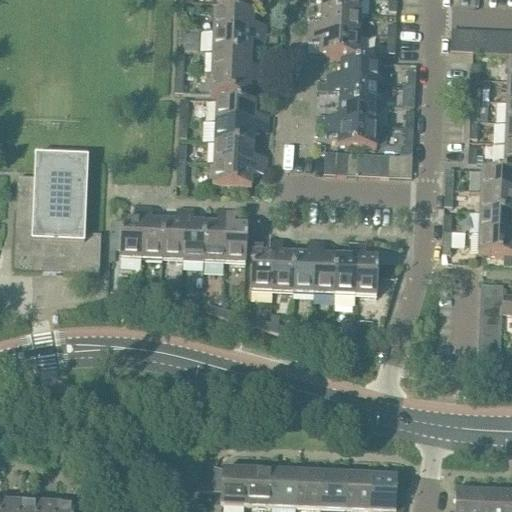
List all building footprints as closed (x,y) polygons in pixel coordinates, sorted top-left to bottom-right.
[(220,0),(220,8),(259,10),(259,0),(220,0)] [(360,18),(360,0),(308,0),(308,4),(321,5),(321,17),(360,18)] [(388,0),(388,15),(396,15),(396,0),(388,0)] [(213,14),(212,36),(265,38),(265,29),(252,28),(252,16),(213,14)] [(177,17),(176,34),(186,34),(186,17),(177,17)] [(359,39),(360,18),(321,17),(320,28),(307,28),(307,37),(359,39)] [(387,28),(387,40),(395,41),(396,28),(387,28)] [(462,55),(463,33),(452,32),(451,55),(462,55)] [(463,33),(462,55),(472,56),(474,33),(463,33)] [(483,56),(484,34),(474,33),(472,56),(483,56)] [(176,34),(176,47),(185,47),(186,34),(176,34)] [(494,56),(495,34),(484,34),(483,56),(494,56)] [(504,57),(506,35),(495,34),(494,56),(504,57)] [(212,36),(212,56),(250,58),(251,46),(264,46),(265,38),(212,36)] [(319,58),(358,60),(359,39),(307,37),(307,45),(319,46),(319,58)] [(386,57),(394,57),(395,41),(387,40),(386,57)] [(212,56),(211,77),(263,79),(263,70),(250,70),(250,58),(212,56)] [(184,59),(176,58),(175,76),(183,76),(184,59)] [(379,68),(340,66),(340,79),(326,78),(326,87),(378,89),(379,68)] [(480,67),(472,67),(472,84),(480,84),(480,67)] [(175,96),(183,96),(183,76),(175,76),(175,96)] [(210,98),(248,100),(249,87),(262,88),(263,79),(211,77),(210,98)] [(407,78),(407,90),(415,91),(415,78),(407,78)] [(471,102),(479,102),(480,84),(472,84),(471,102)] [(378,110),(378,89),(326,87),(326,96),(339,97),(338,108),(378,110)] [(406,107),(414,108),(415,91),(407,90),(406,107)] [(188,103),(179,103),(178,125),(187,125),(188,103)] [(215,104),(214,126),(267,128),(267,119),(254,119),(254,106),(215,104)] [(377,131),(378,110),(338,108),(338,121),(325,120),(324,128),(377,131)] [(470,109),(470,111),(470,125),(478,126),(478,109),(470,109)] [(405,115),(405,132),(413,132),(414,115),(405,115)] [(178,125),(178,141),(187,141),(187,125),(178,125)] [(469,142),(478,142),(478,126),(470,125),(469,142)] [(214,126),(213,146),(253,148),(253,136),(266,137),(267,128),(214,126)] [(377,131),(324,128),(324,137),(337,138),(337,150),(376,152),(377,131)] [(404,148),(412,148),(413,132),(405,132),(404,148)] [(213,146),(212,168),(265,170),(265,161),(252,160),(253,148),(213,146)] [(503,169),(511,169),(511,147),(504,147),(503,169)] [(177,148),(176,166),(186,167),(186,149),(177,148)] [(468,168),(476,168),(477,151),(468,151),(468,168)] [(334,179),(335,157),(324,157),(323,178),(334,179)] [(335,157),(334,179),(345,179),(347,158),(335,157)] [(356,180),(357,158),(347,158),(345,179),(356,180)] [(357,158),(356,180),(367,180),(368,159),(357,158)] [(34,159),(34,173),(33,182),(17,181),(13,274),(98,278),(100,239),(84,238),(88,161),(34,159)] [(368,159),(367,180),(378,181),(378,159),(368,159)] [(388,181),(389,160),(378,159),(378,181),(388,181)] [(389,160),(388,181),(399,182),(400,160),(389,160)] [(400,160),(399,182),(411,182),(411,161),(400,160)] [(176,166),(175,189),(185,189),(186,167),(176,166)] [(265,170),(212,168),(211,189),(251,191),(251,177),(264,178),(265,170)] [(445,173),(444,194),(453,195),(454,173),(445,173)] [(511,175),(481,175),(480,196),(511,197),(511,175)] [(444,194),(443,211),(452,211),(453,195),(444,194)] [(511,197),(480,196),(479,217),(511,217),(511,197)] [(119,263),(140,264),(143,211),(134,211),(133,224),(121,223),(121,226),(120,243),(119,263)] [(140,264),(161,265),(163,225),(151,225),(151,212),(143,211),(140,264)] [(161,265),(182,265),(184,213),(175,213),(175,226),(163,225),(161,265)] [(182,265),(203,266),(204,227),(193,227),(193,214),(184,213),(182,265)] [(203,266),(223,267),(225,215),(217,215),(216,228),(204,227),(203,266)] [(223,267),(245,268),(246,229),(234,228),(234,216),(225,215),(223,267)] [(511,217),(479,217),(478,237),(511,238),(511,217)] [(451,219),(443,219),(442,236),(451,236),(451,219)] [(115,253),(119,253),(120,243),(121,226),(110,225),(109,265),(114,265),(115,253)] [(442,259),(450,259),(451,236),(442,236),(442,259)] [(511,238),(478,237),(478,259),(511,260),(511,238)] [(251,256),(250,295),(271,296),(273,244),(265,244),(264,257),(251,256)] [(271,296),(292,297),(293,258),(281,258),(282,245),(273,244),(271,296)] [(292,297),(312,298),(314,246),(306,246),(306,259),(293,258),(292,297)] [(312,298),(333,299),(335,260),(323,259),(324,246),(314,246),(312,298)] [(333,299),(354,300),(356,248),(348,247),(347,260),(335,260),(333,299)] [(356,248),(354,300),(376,301),(378,262),(364,261),(365,248),(356,248)] [(381,268),(380,283),(394,283),(394,268),(381,268)] [(502,300),(502,298),(502,289),(480,289),(480,300),(502,300)] [(167,306),(177,309),(180,300),(170,297),(167,306)] [(511,298),(502,298),(502,300),(501,311),(501,319),(511,319),(511,298)] [(177,309),(194,314),(197,305),(180,300),(177,309)] [(479,310),(501,311),(502,300),(480,300),(479,310)] [(204,316),(218,321),(221,312),(206,308),(204,316)] [(501,322),(501,319),(501,311),(479,310),(479,321),(501,322)] [(218,321),(243,328),(244,319),(221,312),(218,321)] [(270,325),(270,327),(267,335),(290,341),(291,331),(278,328),(279,319),(271,318),(270,325)] [(252,330),(267,335),(270,327),(270,325),(254,321),(252,330)] [(478,332),(500,333),(501,322),(479,321),(478,332)] [(290,341),(311,341),(311,332),(296,332),(291,331),(290,341)] [(311,341),(329,341),(329,332),(311,332),(311,341)] [(337,341),(354,341),(354,332),(337,332),(337,341)] [(478,343),(500,343),(500,333),(478,332),(478,343)] [(477,354),(499,354),(500,343),(478,343),(477,354)] [(477,365),(499,365),(499,354),(477,354),(477,365)] [(499,365),(477,365),(477,376),(498,377),(499,365)] [(151,487),(171,488),(171,468),(152,467),(151,487)] [(245,510),(247,474),(230,473),(222,473),(220,509),(245,510)] [(272,475),(247,474),(245,510),(270,511),(272,475)] [(270,511),(289,511),(294,511),(297,476),(272,475),(270,511)] [(294,511),(319,511),(321,477),(297,476),(294,511)] [(319,511),(344,511),(346,478),(321,477),(319,511)] [(344,511),(369,511),(371,479),(346,478),(344,511)] [(371,479),(369,511),(403,511),(405,503),(395,502),(396,480),(371,479)] [(511,511),(511,497),(455,495),(454,511),(511,511)]
